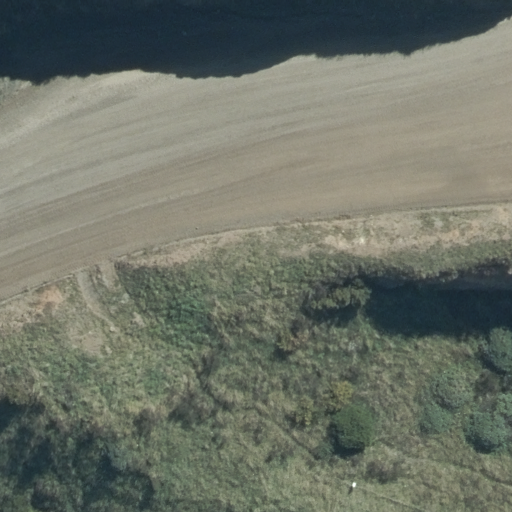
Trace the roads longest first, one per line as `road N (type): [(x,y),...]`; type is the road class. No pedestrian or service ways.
road 1 (track): [(0,97),(262,131),(511,114)]
road 2 (track): [(262,131),(0,230)]
